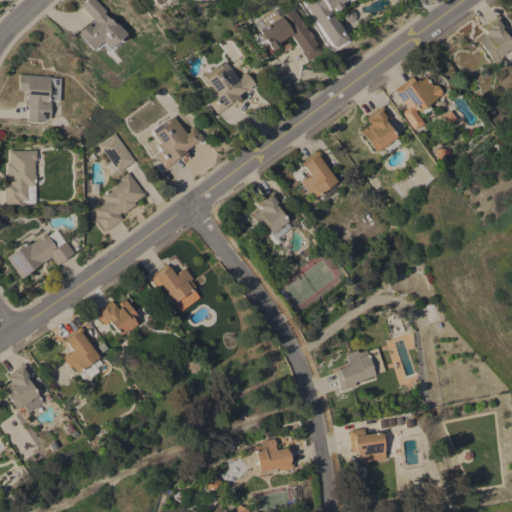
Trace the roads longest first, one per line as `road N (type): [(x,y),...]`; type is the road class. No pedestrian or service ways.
road 1 (residential): [(0,342),(469,0)]
road 2 (residential): [(189,211),(290,345),(315,418),(329,511)]
